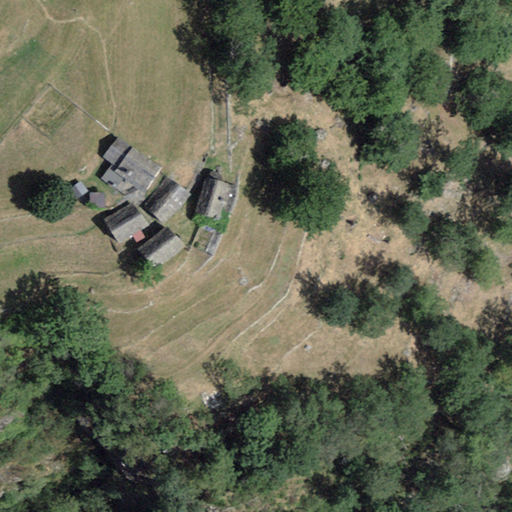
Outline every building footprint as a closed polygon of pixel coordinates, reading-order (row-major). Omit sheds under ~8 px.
[(119,137),(103,157),(117,167),(113,171),(143,194),(162,169),(119,137)] [(168,176),(142,205),(163,224),(189,195),(168,176)] [(231,190),(206,181),(195,212),(220,221),(231,190)] [(146,224),(131,202),(107,218),(123,240),(146,224)] [(181,247),(166,228),(138,251),(153,269),(181,247)]
